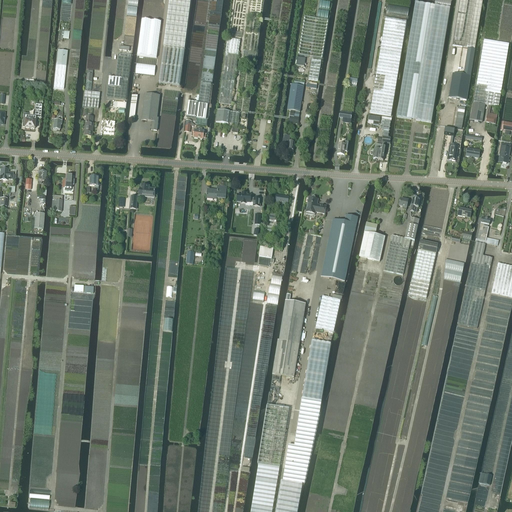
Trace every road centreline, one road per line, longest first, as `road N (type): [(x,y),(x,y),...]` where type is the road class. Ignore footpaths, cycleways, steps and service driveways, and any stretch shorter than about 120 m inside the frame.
road 1 (unclassified): [(511,185),(0,151)]
road 2 (unknown): [(443,181),(437,161),(452,42)]
road 3 (unknown): [(341,175),(314,301)]
